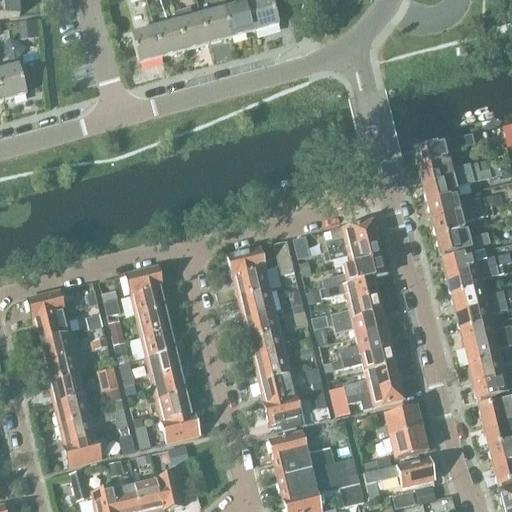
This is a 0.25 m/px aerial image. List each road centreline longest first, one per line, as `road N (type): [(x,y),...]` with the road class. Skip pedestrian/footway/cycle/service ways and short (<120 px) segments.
road 1 (residential): [(475,511),(438,403),(391,199)]
road 2 (residential): [(116,114),(305,64),(358,40)]
road 3 (residential): [(247,497),(185,255)]
road 4 (residential): [(185,255),(391,199)]
road 5 (residential): [(49,511),(0,326)]
road 6 (residential): [(0,303),(185,255)]
road 7 (residential): [(391,199),(358,40)]
road 8 (residential): [(0,148),(116,114)]
